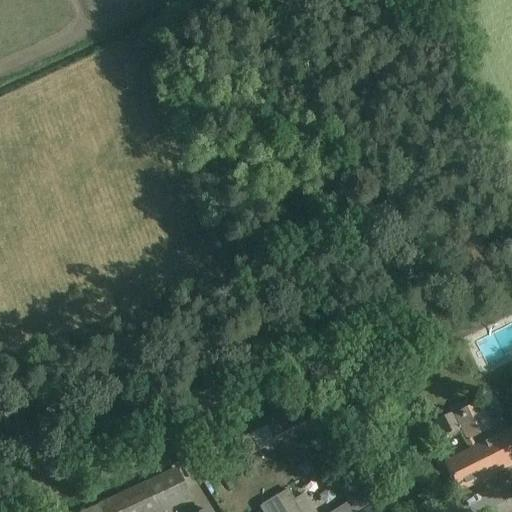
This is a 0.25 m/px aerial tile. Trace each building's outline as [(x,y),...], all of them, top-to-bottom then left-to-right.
[(460,434),(470,451),(444,465),(458,494),(511,466),(511,430),(477,448),(472,439),(484,432),(492,429),(479,401),(452,415),(451,414),(434,423),(443,439),(446,437),(447,440),(460,434)] [(282,414),(265,423),(267,427),(245,438),(244,437),(238,439),(236,435),(193,457),(200,472),(206,484),(231,471),(224,457),(243,448),(248,458),(275,444),(275,443),(299,431),(300,432),(319,423),(310,404),(284,418),(282,414)] [(305,441),(294,446),(302,464),(313,459),(305,441)] [(371,511),(366,504),(363,506),(356,494),(364,489),(343,458),(328,467),(349,501),(331,511),(371,511)] [(147,483),(98,506),(101,511),(165,511),(190,500),(175,469),(147,483)] [(286,511),(301,511),(288,490),(277,497),(286,511)] [(286,511),(277,497),(261,506),(265,511),(286,511)]
